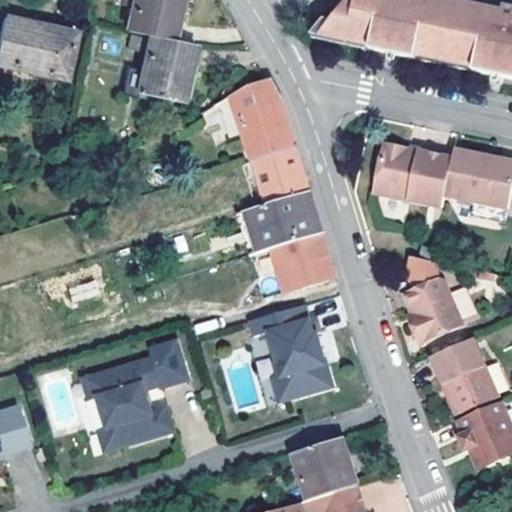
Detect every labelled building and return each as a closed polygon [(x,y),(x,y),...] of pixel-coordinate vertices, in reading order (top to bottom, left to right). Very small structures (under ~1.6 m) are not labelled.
[(133,10),(135,0),(120,0),(119,6),(133,10)] [(150,36),(175,42),(183,0),(135,0),(133,10),(129,31),(150,36)] [(511,16),(501,14),(433,0),(344,0),(318,30),(511,72),(511,16)] [(511,7),(503,6),(501,14),(511,16),(511,7)] [(79,34),(6,18),(0,43),(0,65),(68,80),(79,34)] [(511,72),(318,30),(308,28),(306,37),(511,80),(511,72)] [(150,36),(138,91),(182,101),(195,47),(175,42),(150,36)] [(296,148),(280,96),(270,82),(232,97),(251,161),(296,148)] [(238,119),(232,97),(220,104),(226,123),(238,119)] [(238,119),(226,123),(234,150),(246,146),(238,119)] [(405,154),(407,148),(389,144),(378,192),(445,206),(447,197),(456,158),(423,151),(421,158),(405,154)] [(309,192),(296,148),(251,161),(240,165),(253,210),(309,192)] [(423,151),(407,148),(405,154),(421,158),(423,151)] [(473,203),(508,211),(511,192),(511,163),(457,152),(456,158),(447,197),(473,203)] [(322,234),(309,192),(253,210),(246,212),(258,253),(271,249),(322,234)] [(473,203),(471,217),(506,225),(508,211),(473,203)] [(322,234),(271,249),(284,291),(335,275),(322,234)] [(415,287),(438,276),(433,259),(412,254),(408,271),(415,287)] [(415,287),(405,291),(414,312),(427,340),(465,323),(444,277),(438,276),(415,287)] [(307,302),(251,319),(256,334),(269,330),(278,358),(276,359),(280,375),(275,376),(282,400),(336,383),(329,360),(325,361),(321,350),(323,346),(319,330),(323,329),(318,314),(311,316),(307,302)] [(427,340),(414,312),(408,315),(420,343),(427,340)] [(472,338),(433,355),(446,384),(454,380),(458,390),(458,398),(464,412),(498,395),(472,338)] [(121,380),(95,388),(99,400),(108,431),(99,434),(105,454),(176,433),(168,406),(152,411),(146,393),(161,389),(162,391),(191,383),(179,343),(150,351),(153,362),(139,367),(138,365),(118,371),(121,380)] [(118,371),(84,381),(90,403),(99,400),(95,388),(121,380),(118,371)] [(459,413),(464,412),(458,398),(458,390),(454,380),(446,384),(459,413)] [(511,426),(501,401),(457,420),(463,434),(459,436),(465,450),(468,448),(477,468),(511,452),(511,426)] [(0,460),(4,459),(3,456),(32,448),(20,408),(0,413),(0,460)] [(344,439),(294,455),(309,501),(358,485),(344,439)] [(366,511),(359,486),(273,511),(325,511),(327,511),(328,511),(366,511)]
